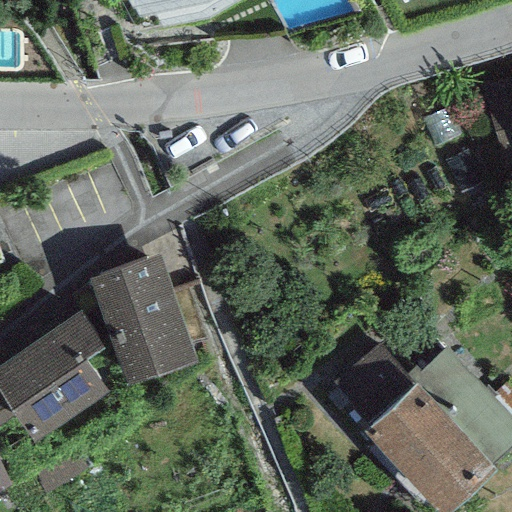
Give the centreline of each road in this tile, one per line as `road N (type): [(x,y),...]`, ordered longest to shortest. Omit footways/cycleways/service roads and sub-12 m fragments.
road 1 (residential): [(0,312),(323,93)]
road 2 (residential): [(0,105),(323,93)]
road 3 (residential): [(323,93),(511,33)]
